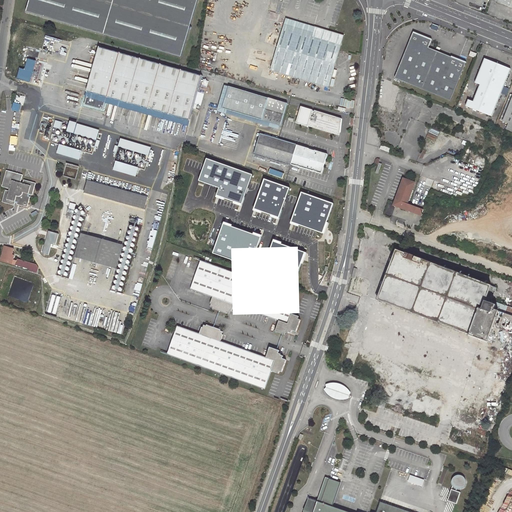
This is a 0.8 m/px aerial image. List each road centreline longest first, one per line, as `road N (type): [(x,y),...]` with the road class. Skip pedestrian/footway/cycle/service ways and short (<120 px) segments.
road 1 (tertiary): [(372,50),(340,280),(260,511)]
road 2 (track): [(511,273),(370,221)]
road 3 (unknown): [(295,348),(179,304)]
